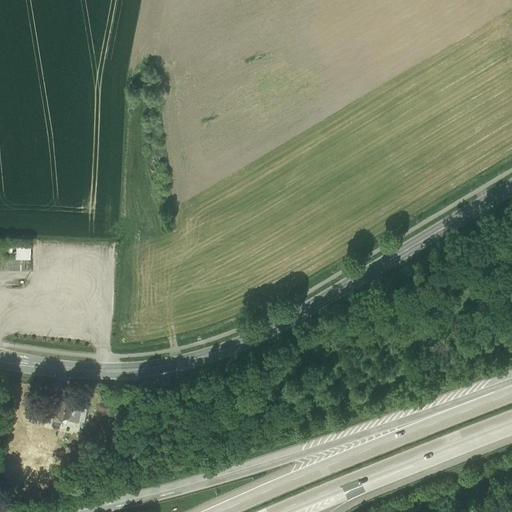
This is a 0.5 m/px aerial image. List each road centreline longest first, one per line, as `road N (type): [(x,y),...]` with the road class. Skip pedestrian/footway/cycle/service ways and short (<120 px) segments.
road 1 (secondary): [(511,186),(284,322),(215,352),(122,371),(0,360)]
road 2 (motorway): [(498,395),(455,400),(296,456),(95,511)]
road 3 (motorway): [(498,395),(217,511)]
road 4 (motorway): [(364,472),(511,415)]
